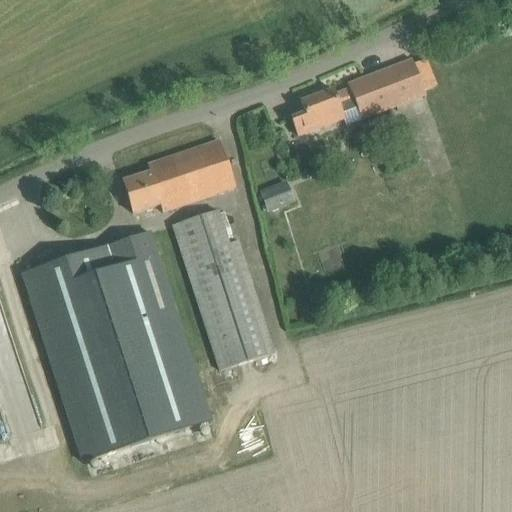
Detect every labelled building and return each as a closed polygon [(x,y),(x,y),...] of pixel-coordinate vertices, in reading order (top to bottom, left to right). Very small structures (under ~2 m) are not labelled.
[(306,115),(292,120),(299,139),(345,121),(347,126),(363,120),(426,96),(419,79),(412,61),(348,85),(350,90),(335,95),(333,91),(302,103),(306,115)] [(123,182),(134,215),(160,206),(163,214),(235,190),(219,142),(148,166),(150,174),(123,182)] [(260,192),(267,212),(268,214),(295,204),(286,182),(260,192)] [(171,228),(219,374),(275,356),(238,242),(230,245),(220,212),(171,228)] [(151,235),(19,278),(25,297),(54,386),(58,401),(65,421),(80,467),(212,424),(205,401),(197,378),(151,235)]
